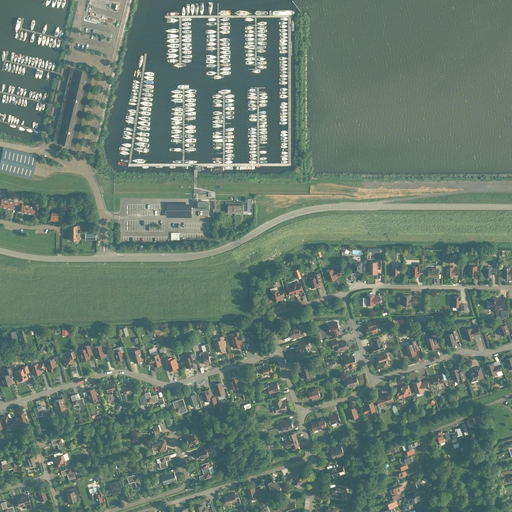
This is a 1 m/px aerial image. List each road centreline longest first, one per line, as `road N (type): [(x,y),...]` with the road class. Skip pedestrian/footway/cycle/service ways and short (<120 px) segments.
road 1 (tertiary): [(367,206),(295,213),(209,254),(105,258)]
road 2 (residential): [(278,350),(179,383),(115,371),(22,400)]
road 3 (residential): [(511,288),(366,285),(342,292)]
road 4 (residential): [(371,381),(465,350),(511,346)]
road 5 (tertiary): [(367,206),(511,206)]
road 6 (residential): [(172,427),(187,483),(107,511)]
road 7 (unclassified): [(78,165),(47,149),(69,53)]
